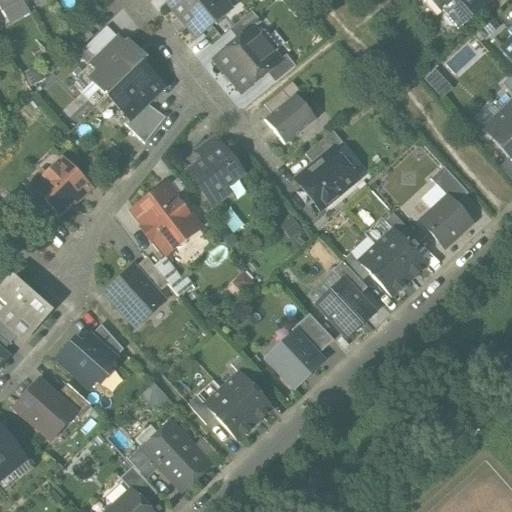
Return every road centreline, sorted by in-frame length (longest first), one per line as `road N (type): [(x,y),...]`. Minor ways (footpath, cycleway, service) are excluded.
road 1 (residential): [(511,231),(213,511)]
road 2 (residential): [(133,0),(294,187)]
